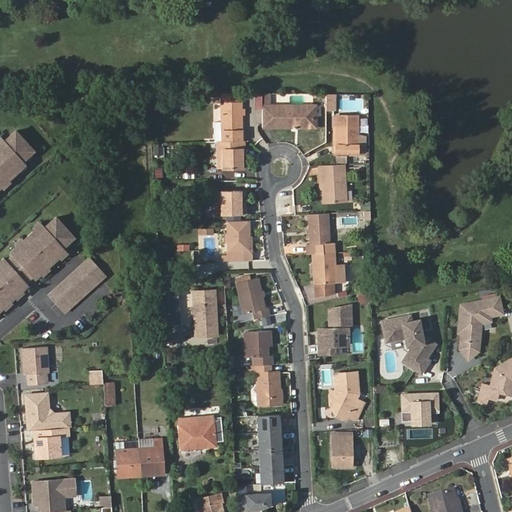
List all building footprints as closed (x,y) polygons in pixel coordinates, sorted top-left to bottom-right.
[(241,102),(241,94),(222,94),(222,102),(241,102)] [(270,106),(270,94),(263,94),(264,127),(293,127),(297,124),(314,125),(314,106),(270,106)] [(326,94),(326,111),(333,111),(333,102),(335,102),(335,94),(326,94)] [(242,141),(241,102),(222,102),(223,141),(242,141)] [(337,115),(337,145),(337,153),(358,152),(358,115),(337,115)] [(0,187),(26,164),(23,160),(34,150),(16,130),(4,140),(2,137),(0,138),(0,187)] [(223,141),(217,141),(217,149),(223,148),(223,169),(242,169),(241,148),(245,148),(245,141),(242,141),(223,141)] [(347,200),(345,164),(319,165),(319,175),(323,175),(324,193),(324,202),(347,200)] [(220,191),(221,214),(247,213),(247,206),(241,206),(241,190),(220,191)] [(330,252),(328,213),(309,214),(311,244),(307,244),(308,254),(313,253),(330,252)] [(0,309),(27,285),(24,283),(30,277),(33,280),(64,251),(61,248),(73,238),(54,218),(43,228),(40,224),(9,253),(11,256),(5,261),(2,258),(0,260),(0,309)] [(249,221),(228,221),(228,252),(238,252),(238,260),(254,260),(253,251),(250,251),(249,221)] [(336,264),(335,252),(330,252),(313,253),(315,283),(336,282),(336,264)] [(88,257),(79,266),(96,284),(105,276),(88,257)] [(336,264),(336,282),(337,282),(348,282),(347,263),(336,264)] [(79,266),(47,295),(64,313),(96,284),(79,266)] [(160,275),(163,325),(180,325),(176,275),(160,275)] [(253,311),(255,319),(270,315),(268,307),(265,308),(258,278),(236,283),(243,313),(253,311)] [(217,288),(191,290),(194,338),(219,337),(217,288)] [(370,301),(369,293),(359,295),(360,303),(370,301)] [(500,297),(462,304),(460,326),(462,326),(463,331),(461,348),(469,358),(479,350),(479,347),(474,340),(475,333),(481,334),(482,322),(492,320),(491,315),(503,313),(500,297)] [(323,335),(319,336),(320,354),(341,353),(341,345),(348,345),(348,344),(348,328),(352,328),(350,305),(330,310),(330,329),(323,329),(323,335)] [(412,313),(384,318),(388,339),(407,335),(407,337),(415,343),(404,359),(422,371),(430,359),(427,356),(432,349),(428,346),(433,340),(423,333),(420,318),(413,319),(412,313)] [(253,357),(254,365),(271,364),(273,364),(272,356),(268,355),(268,345),(272,345),(271,330),(245,332),(246,357),(253,357)] [(50,384),(47,346),(21,347),(23,374),(27,374),(28,385),(50,384)] [(511,358),(496,367),(491,386),(483,385),(480,401),(488,403),(491,390),(509,394),(511,382),(511,358)] [(271,364),(254,365),(254,373),(257,373),(258,386),(254,389),(258,391),(259,404),(283,403),(282,389),(280,388),(279,370),(271,370),(271,364)] [(359,370),(333,373),(334,390),(329,388),(331,408),(336,418),(347,423),(349,419),(358,421),(366,403),(359,398),(360,394),(359,370)] [(104,382),(105,402),(116,401),(114,381),(104,382)] [(439,392),(403,393),(404,419),(430,418),(430,410),(439,410),(439,392)] [(33,421),(34,430),(70,427),(69,413),(54,414),(48,409),(47,393),(25,395),(27,421),(33,421)] [(259,415),(260,432),(281,430),(280,413),(259,415)] [(197,443),(215,441),(215,440),(223,440),(221,417),(213,418),(213,416),(179,419),(182,447),(197,446),(197,443)] [(260,432),(261,449),(282,447),(281,430),(260,432)] [(60,456),(59,435),(34,437),(35,458),(60,456)] [(333,435),(333,466),(352,466),(353,435),(333,435)] [(139,448),(139,440),(117,441),(117,450),(139,448)] [(154,441),(154,448),(139,448),(141,474),(163,473),(161,440),(154,441)] [(261,449),(262,465),(283,464),(282,447),(261,449)] [(119,475),(141,474),(139,448),(117,450),(119,475)] [(262,465),(263,482),(284,481),(283,464),(262,465)] [(39,505),(39,511),(60,511),(58,497),(64,496),(75,495),(74,478),(32,481),(34,505),(39,505)] [(429,496),(432,511),(461,511),(458,498),(455,499),(453,489),(429,496)] [(201,511),(224,511),(221,500),(222,499),(220,491),(197,499),(201,511)] [(248,494),(249,509),(261,508),(272,503),(271,492),(248,494)] [(473,493),(468,495),(471,505),(476,503),(473,493)] [(248,494),(238,494),(239,509),(249,509),(248,494)] [(102,500),(102,507),(112,507),(112,499),(102,500)]
